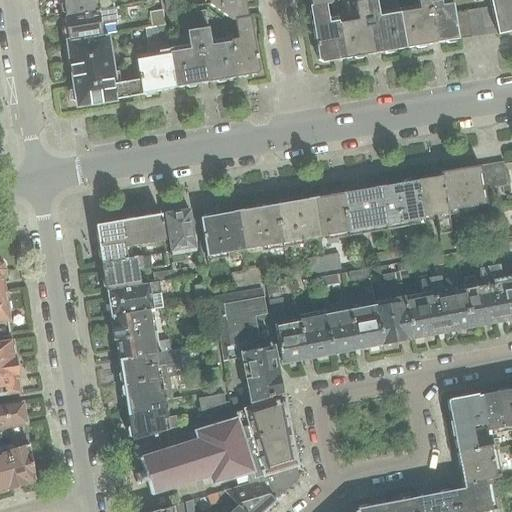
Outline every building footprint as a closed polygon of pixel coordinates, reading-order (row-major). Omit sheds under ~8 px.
[(61,0),(65,18),(97,11),(95,0),(61,0)] [(173,0),(163,0),(165,10),(175,9),(173,0)] [(246,14),(243,0),(207,0),(208,5),(214,9),(218,9),(219,13),(225,18),(246,14)] [(354,0),(357,22),(338,25),(344,61),(374,55),(365,3),(363,3),(362,0),(354,0)] [(374,55),(405,50),(398,15),(379,18),(375,1),(373,2),(372,0),(362,0),(363,3),(365,3),(374,55)] [(416,0),(419,12),(398,15),(405,50),(436,45),(427,0),(416,0)] [(427,0),(436,45),(459,41),(459,38),(454,16),(453,6),(441,7),(439,0),(427,0)] [(497,35),(511,32),(511,0),(489,0),(491,9),(497,35)] [(321,64),(344,61),(338,25),(337,23),(327,24),(325,13),(338,11),(336,3),(308,8),(318,62),(321,64)] [(97,11),(65,18),(68,43),(101,37),(99,22),(102,22),(102,20),(115,17),(113,9),(97,11)] [(497,35),(491,9),(479,11),(484,35),(496,34),(496,35),(497,35)] [(472,37),(484,35),(479,11),(468,13),(472,37)] [(149,14),(151,30),(157,29),(164,28),(162,12),(149,14)] [(204,12),(194,13),(206,84),(237,79),(231,44),(210,47),(204,12)] [(169,53),(169,56),(175,89),(206,84),(194,13),(183,15),(189,50),(169,53)] [(459,38),(472,37),(468,13),(454,16),(459,38)] [(230,40),(231,44),(237,79),(254,76),(259,71),(249,18),(223,22),(224,30),(235,28),(237,39),(230,40)] [(108,36),(101,37),(68,43),(74,80),(109,74),(107,59),(111,58),(108,36)] [(142,94),(175,89),(169,56),(136,61),(139,80),(142,94)] [(142,96),(142,94),(139,80),(116,85),(114,73),(109,74),(74,80),(79,106),(142,96)] [(507,187),(503,163),(492,164),(495,188),(507,187)] [(492,164),(480,166),(484,190),(495,188),(492,164)] [(487,206),(480,166),(441,173),(441,177),(448,212),(487,206)] [(441,177),(416,181),(423,217),(436,215),(443,251),(470,246),(466,231),(452,234),(448,212),(441,177)] [(416,181),(344,194),(351,232),(423,220),(423,217),(416,181)] [(344,194),(272,207),(279,244),(351,232),(344,194)] [(205,257),(279,244),(272,207),(200,219),(205,257)] [(190,211),(165,215),(171,256),(183,254),(182,250),(196,248),(190,211)] [(164,238),(161,216),(101,226),(96,234),(101,265),(140,258),(138,243),(164,238)] [(390,252),(375,255),(376,263),(391,260),(390,252)] [(105,292),(108,292),(141,286),(138,271),(168,267),(167,254),(140,258),(101,265),(105,292)] [(457,264),(455,254),(431,259),(433,268),(457,264)] [(340,271),(337,255),(321,258),(324,274),(340,271)] [(324,274),(321,258),(306,261),(308,277),(324,274)] [(407,262),(397,264),(398,274),(406,272),(408,272),(407,262)] [(0,338),(11,337),(3,286),(9,283),(3,265),(0,264),(0,338)] [(397,264),(368,270),(369,279),(382,277),(398,274),(397,264)] [(489,267),(500,320),(511,317),(511,281),(503,283),(499,265),(489,267)] [(481,287),(463,291),(470,326),(500,320),(489,267),(479,269),(481,287)] [(266,284),(263,269),(247,272),(250,286),(266,284)] [(188,279),(187,270),(173,272),(174,281),(188,279)] [(368,270),(348,274),(350,283),(369,279),(368,270)] [(250,286),(247,272),(231,275),(234,289),(250,286)] [(406,272),(398,274),(400,280),(408,279),(406,272)] [(173,281),(171,273),(152,275),(153,284),(173,281)] [(440,276),(430,278),(441,332),(470,326),(463,291),(444,294),(440,276)] [(338,287),(336,277),(316,280),(318,291),(338,287)] [(411,337),(441,332),(430,278),(420,280),(423,298),(404,301),(411,337)] [(298,295),(318,291),(316,280),(296,284),(298,295)] [(411,337),(404,301),(400,280),(389,282),(391,296),(394,299),(395,303),(375,307),(381,343),(411,337)] [(113,318),(114,318),(149,312),(152,311),(150,296),(160,294),(158,284),(141,286),(108,292),(109,303),(108,307),(109,312),(113,315),(113,318)] [(206,298),(204,286),(195,287),(197,300),(206,298)] [(285,318),(279,287),(267,289),(273,320),(285,318)] [(250,292),(255,317),(266,315),(261,290),(250,292)] [(273,347),(261,349),(255,317),(250,292),(213,299),(222,363),(241,359),(249,405),(282,395),(273,347)] [(357,348),(381,343),(375,307),(350,311),(357,348)] [(331,353),(357,348),(350,311),(324,316),(331,353)] [(114,318),(121,361),(170,353),(168,342),(154,344),(149,312),(114,318)] [(306,357),(331,353),(324,316),(299,321),(306,357)] [(281,362),(306,357),(299,321),(274,325),(281,362)] [(215,346),(213,330),(197,332),(199,348),(215,346)] [(0,345),(0,361),(15,359),(13,343),(0,345)] [(218,365),(215,346),(206,348),(209,367),(218,365)] [(182,376),(178,352),(170,353),(121,361),(119,362),(122,383),(156,377),(157,382),(169,380),(169,378),(182,376)] [(0,361),(0,378),(18,376),(15,359),(0,361)] [(221,388),(219,370),(205,372),(208,390),(221,388)] [(0,397),(21,394),(18,376),(0,378),(0,397)] [(122,383),(128,418),(145,415),(143,406),(165,403),(173,401),(169,380),(157,382),(156,377),(122,383)] [(487,432),(511,427),(511,404),(509,391),(481,396),(485,423),(487,432)] [(225,403),(224,396),(198,401),(203,421),(231,412),(229,403),(225,403)] [(446,405),(455,454),(476,450),(472,425),(485,423),(481,396),(466,399),(465,397),(449,400),(446,405)] [(238,407),(236,398),(229,399),(230,408),(238,407)] [(233,414),(234,420),(235,420),(252,474),(253,478),(254,478),(296,465),(283,398),(233,414)] [(0,430),(26,426),(22,403),(0,405),(0,430)] [(128,418),(132,443),(164,432),(176,428),(175,420),(168,421),(165,403),(143,406),(145,415),(128,418)] [(235,420),(234,420),(187,435),(189,443),(140,459),(144,472),(134,476),(137,486),(147,483),(152,496),(201,480),(204,488),(252,474),(235,420)] [(29,448),(29,446),(26,426),(0,430),(0,436),(6,436),(7,440),(11,439),(14,451),(29,448)] [(476,450),(455,454),(461,485),(486,480),(486,481),(496,478),(491,450),(499,449),(498,442),(489,444),(488,438),(483,439),(485,448),(476,450)] [(12,490),(35,483),(29,448),(14,451),(1,455),(12,490)] [(0,493),(12,490),(1,455),(0,453),(0,493)] [(257,482),(275,501),(299,480),(296,465),(254,478),(257,482)] [(462,490),(452,491),(455,511),(488,511),(492,511),(486,481),(486,480),(461,485),(462,490)] [(237,507),(240,511),(262,511),(275,501),(257,482),(205,497),(208,508),(227,502),(230,499),(237,507)] [(455,511),(452,491),(426,497),(428,511),(455,511)] [(428,511),(426,497),(386,504),(387,511),(428,511)]
